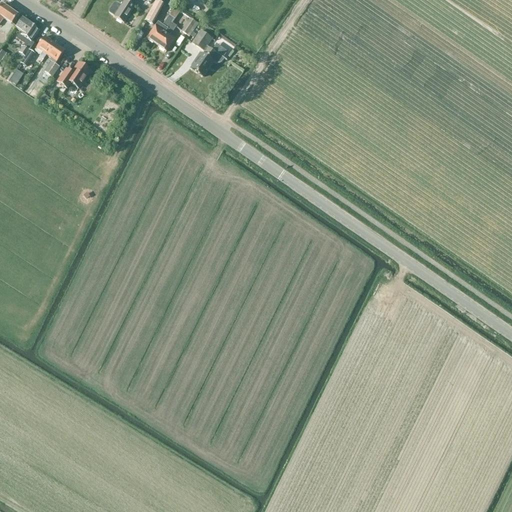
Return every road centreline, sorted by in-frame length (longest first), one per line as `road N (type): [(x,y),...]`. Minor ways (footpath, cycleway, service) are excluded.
road 1 (tertiary): [(511,331),(29,0)]
road 2 (track): [(305,0),(215,130)]
